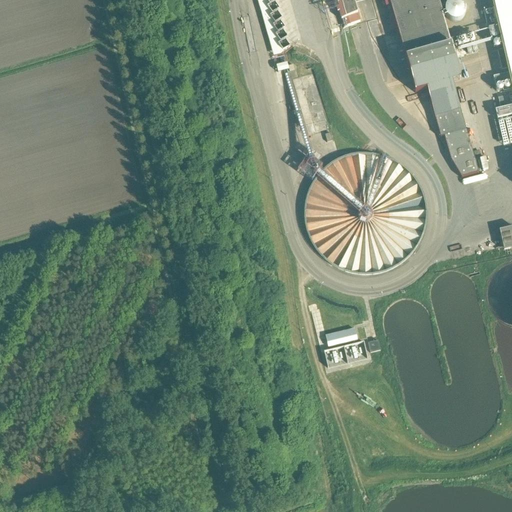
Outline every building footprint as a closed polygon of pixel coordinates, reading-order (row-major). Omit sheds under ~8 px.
[(334,0),(341,22),(344,30),(356,26),(360,25),(352,0),(334,0)] [(461,83),(451,48),(437,1),(440,0),(388,0),(406,61),(415,95),(426,92),(440,139),(443,138),(450,161),(462,180),(478,175),(463,123),(453,85),(461,83)] [(463,6),(461,4),(459,3),(456,2),(453,2),(450,3),(448,5),(446,8),(445,10),(444,13),(445,16),(447,19),(449,21),(451,23),(454,23),(457,23),(460,22),(463,20),(464,18),(465,15),(466,12),(465,9),(463,6)] [(511,2),(506,4),(493,7),(496,20),(508,71),(509,75),(493,78),(495,87),(499,86),(501,91),(496,92),(498,100),(498,99),(501,113),(511,110),(511,2)] [(371,155),(361,155),(351,156),(342,159),(333,164),(325,169),(318,176),(313,184),(308,193),(305,202),(304,212),(304,222),(306,232),(309,241),(314,250),(320,257),(328,264),(336,269),(345,273),(355,275),(364,276),(374,275),(384,273),(393,269),(401,264),(408,257),(415,250),(419,241),(423,232),(425,222),(425,216),(424,206),(422,196),(418,187),(413,179),(406,172),(399,165),(395,163),(390,160),(381,157),(371,155)] [(511,228),(500,231),(504,251),(511,249),(511,228)] [(326,338),(328,349),(357,342),(354,331),(326,338)] [(370,354),(380,352),(378,342),(368,345),(370,354)]
